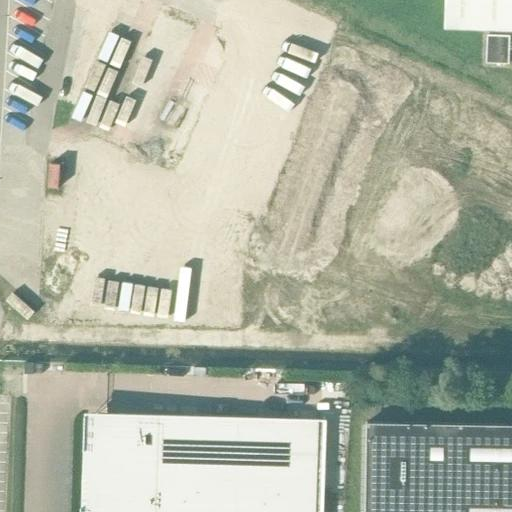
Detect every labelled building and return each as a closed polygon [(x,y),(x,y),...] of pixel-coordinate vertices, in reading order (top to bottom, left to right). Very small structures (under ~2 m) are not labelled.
[(511,0),(445,0),(444,29),(511,31),(511,0)] [(509,64),(510,36),(486,35),(485,63),(509,64)] [(511,290),(511,157),(233,47),(173,198),(180,200),(196,160),(251,182),(249,186),(511,290)] [(241,275),(269,284),(285,233),(257,224),(241,275)] [(95,494),(316,501),(319,420),(98,412),(95,494)] [(511,511),(511,425),(360,423),(359,511),(511,511)] [(315,511),(316,501),(95,494),(94,511),(315,511)]
